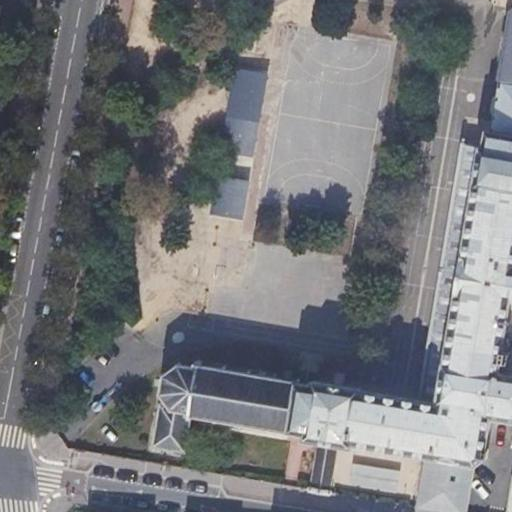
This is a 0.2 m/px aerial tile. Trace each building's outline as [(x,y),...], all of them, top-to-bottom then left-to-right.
[(233,66),(214,213),(248,217),(266,70),(233,66)] [(298,382),(289,430),(288,434),(292,435),(293,431),(304,433),(303,438),(319,441),(340,445),(355,447),(355,445),(424,457),(416,508),(435,511),(436,511),(464,511),(473,465),(475,465),(485,459),(492,418),(511,420),(511,80),(502,78),(493,132),(488,131),(485,146),(482,145),(438,401),(421,397),(317,380),(320,367),(302,364),(299,378),(298,382)] [(463,142),(421,397),(438,401),(482,145),(463,142)] [(289,430),(298,382),(278,378),(278,374),(274,374),(273,377),(253,374),(254,370),(249,369),(248,373),(229,370),(229,366),(225,365),(224,369),(203,365),(204,361),(198,360),(197,367),(184,366),(183,361),(178,362),(180,366),(176,368),(173,369),(171,371),(169,372),(168,373),(166,375),(163,373),(162,376),(165,378),(164,391),(160,391),(160,394),(163,395),(162,404),(161,404),(154,447),(185,452),(191,418),(194,418),(194,414),(215,418),(215,422),(219,422),(219,418),(239,422),(238,426),(243,427),(244,423),(264,426),(263,430),(268,431),(269,427),(289,430)] [(319,441),(311,491),(320,492),(331,494),(340,445),(319,441)]
